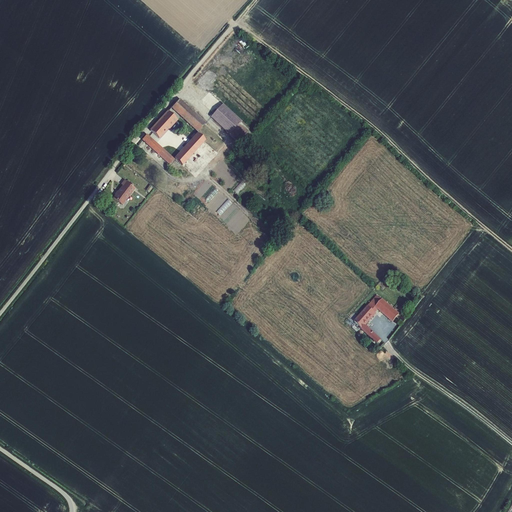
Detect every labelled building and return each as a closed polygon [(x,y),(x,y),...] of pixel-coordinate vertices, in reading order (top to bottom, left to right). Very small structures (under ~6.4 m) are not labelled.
[(197,131),(205,124),(179,100),(171,107),(197,131)] [(242,122),(223,105),(211,118),(230,135),(242,122)] [(168,112),(150,131),(158,138),(176,119),(168,112)] [(169,164),(173,159),(146,135),(142,140),(169,164)] [(173,159),(181,166),(203,142),(195,135),(173,159)] [(122,186),(113,198),(121,205),(134,189),(124,180),(121,185),(122,186)] [(377,296),(354,322),(377,344),(380,340),(364,325),(375,313),(374,312),(377,309),(392,322),(398,315),(377,296)]
